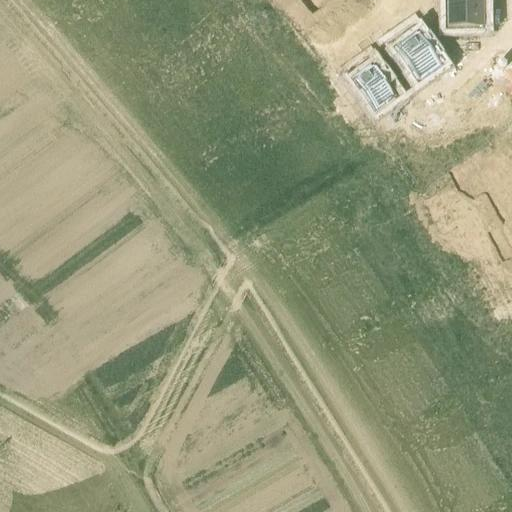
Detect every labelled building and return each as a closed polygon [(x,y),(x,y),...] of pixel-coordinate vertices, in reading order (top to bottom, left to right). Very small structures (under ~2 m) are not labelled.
[(415,0),(412,0),(408,4),(415,13),(421,9),(415,0)] [(481,0),(446,0),(446,8),(482,8),(481,0)] [(482,8),(446,8),(447,31),(482,31),(482,8)] [(421,9),(415,13),(421,23),(428,18),(421,9)] [(392,50),(395,53),(417,85),(440,69),(417,37),(411,29),(389,45),(378,29),(367,37),(382,57),(392,50)] [(346,76),(352,84),(375,115),(395,101),(373,69),(370,66),(382,57),(367,37),(355,45),(367,62),(346,76)] [(502,88),(468,103),(477,122),(494,115),(511,107),(502,88)] [(494,115),(477,122),(486,141),(503,133),(511,129),(511,109),(511,107),(494,115)] [(456,120),(448,123),(453,134),(461,130),(456,120)] [(424,126),(402,139),(422,171),(444,158),(424,126)] [(511,129),(503,133),(486,141),(495,161),(511,152),(511,129)] [(461,130),(453,134),(458,144),(466,141),(461,130)] [(458,158),(447,164),(458,187),(469,182),(464,171),(458,158)] [(471,168),(464,171),(469,182),(470,182),(476,179),(471,168)] [(476,179),(470,182),(475,193),(494,184),(504,205),(511,201),(511,174),(497,182),(493,171),(476,179)] [(511,223),(511,227),(494,236),(499,246),(511,240),(511,201),(504,205),(511,223)] [(511,240),(499,246),(504,257),(511,253),(511,240)]
